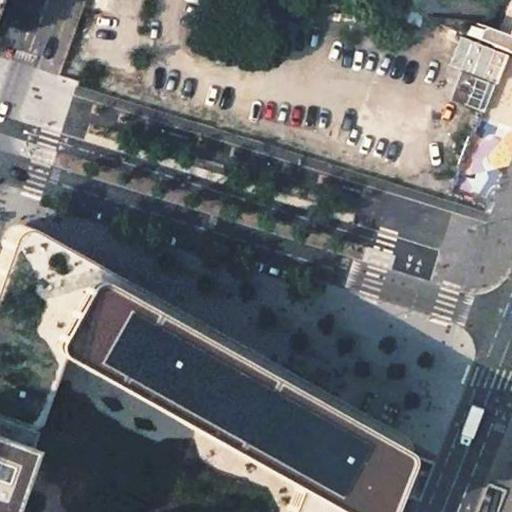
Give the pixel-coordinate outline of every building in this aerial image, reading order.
[(468,27),(465,35),(511,53),(511,0),(507,0),(496,32),(474,23),(468,27)] [(0,256),(0,414),(21,423),(25,423),(31,421),(33,418),(35,415),(57,353),(51,348),(49,345),(47,338),(47,334),(51,328),(78,277),(82,274),(87,273),(91,273),(93,275),(389,442),(395,445),(398,449),(400,443),(400,437),(396,432),(384,425),(31,225),(24,222),(18,223),(13,225),(10,230),(0,256)] [(373,511),(398,449),(395,445),(389,442),(93,275),(91,273),(87,273),(82,274),(78,277),(51,328),(47,334),(47,338),(49,345),(51,348),(57,353),(298,487),(340,511),(373,511)] [(15,439),(0,478),(0,511),(287,511),(298,487),(57,353),(35,415),(33,418),(31,421),(25,423),(21,423),(15,439)] [(21,423),(0,414),(0,478),(15,439),(21,423)] [(340,511),(298,487),(287,511),(340,511)]
